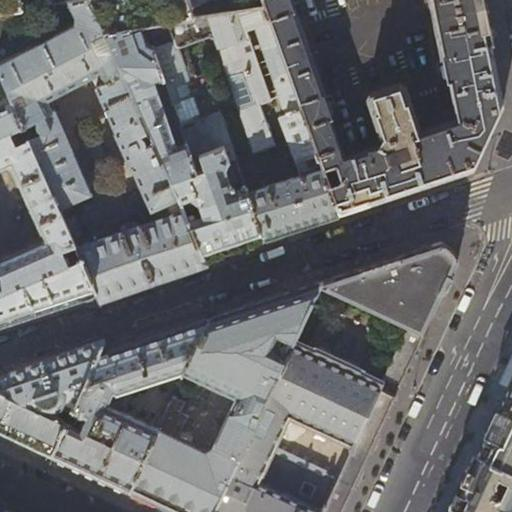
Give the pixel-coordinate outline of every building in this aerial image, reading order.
[(0,0),(0,12),(67,1),(75,0),(89,0),(92,5),(103,32),(140,26),(166,22),(266,7),(264,0),(0,0)] [(140,136),(148,132),(113,53),(113,52),(107,48),(104,48),(100,48),(97,49),(93,40),(105,35),(103,32),(92,5),(89,0),(75,0),(67,1),(74,16),(73,24),(0,62),(0,75),(8,94),(17,89),(22,98),(12,103),(23,127),(36,121),(35,122),(34,125),(35,129),(36,130),(38,132),(41,133),(28,139),(29,140),(35,153),(59,208),(91,194),(53,109),(51,110),(47,101),(92,77),(96,87),(95,87),(97,92),(98,92),(117,133),(115,134),(128,162),(129,162),(155,220),(140,225),(139,223),(135,222),(122,226),(120,230),(121,232),(76,246),(96,294),(99,301),(155,283),(207,265),(205,258),(154,144),(144,148),(144,145),(144,143),(142,139),(141,138),(140,138),(140,136)] [(264,0),(266,7),(339,213),(440,180),(473,169),(503,105),(500,89),(493,54),(491,44),(493,44),(489,23),(488,24),(487,18),(485,18),(481,0),(264,0)] [(339,213),(266,7),(166,22),(174,43),(157,47),(153,48),(164,80),(185,142),(196,173),(206,169),(200,155),(222,146),(228,161),(229,161),(235,159),(234,158),(235,157),(223,123),(224,122),(221,115),(218,116),(207,85),(227,78),(254,152),(274,145),(267,124),(264,119),(268,117),(263,104),(271,100),(246,33),(256,29),(285,114),(280,116),(301,175),(259,189),(256,182),(244,186),(263,238),(300,226),(339,213)] [(140,26),(103,32),(105,35),(113,52),(113,53),(148,132),(154,144),(205,258),(234,248),(263,238),(244,186),(238,189),(236,183),(231,185),(225,169),(229,161),(228,161),(222,146),(200,155),(206,169),(196,173),(185,142),(176,145),(155,83),(164,80),(153,48),(157,47),(145,42),(140,26)] [(0,75),(0,100),(9,97),(8,94),(0,75)] [(12,103),(9,97),(0,100),(0,168),(10,164),(35,153),(29,140),(16,146),(11,134),(23,128),(23,127),(12,103)] [(93,144),(99,157),(106,154),(100,141),(93,144)] [(35,153),(10,164),(44,240),(0,259),(0,325),(46,310),(96,294),(76,246),(73,240),(63,217),(59,208),(35,153)] [(68,215),(63,217),(73,240),(78,237),(68,215)] [(331,278),(320,282),(317,287),(407,328),(382,379),(398,386),(401,380),(419,341),(443,290),(456,261),(440,243),(401,256),(331,278)] [(208,319),(183,372),(194,378),(236,397),(214,443),(204,449),(177,437),(188,414),(179,410),(184,400),(172,395),(157,427),(129,490),(168,508),(176,511),(212,511),(292,342),(317,287),(320,282),(258,303),(208,319)] [(142,341),(96,356),(51,454),(89,471),(129,490),(157,427),(124,412),(135,387),(183,372),(208,319),(142,341)] [(0,430),(8,434),(51,454),(96,356),(103,341),(27,367),(0,376),(0,430)] [(340,511),(357,475),(384,418),(398,386),(382,379),(380,383),(292,342),(212,511),(340,511)] [(511,470),(511,391),(507,389),(493,421),(477,454),(511,470)] [(511,511),(511,470),(477,454),(472,466),(463,486),(450,511),(511,511)] [(463,486),(472,466),(465,463),(456,483),(463,486)]
